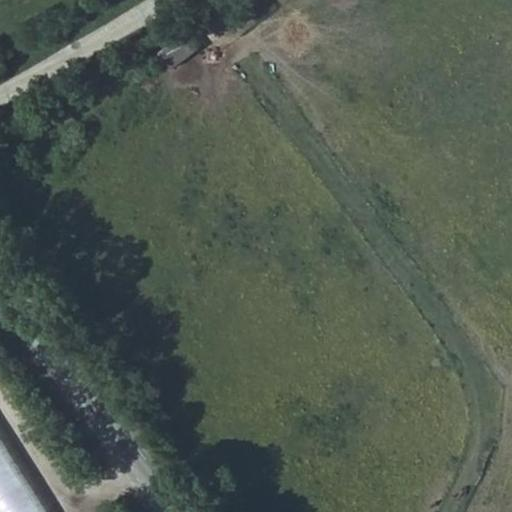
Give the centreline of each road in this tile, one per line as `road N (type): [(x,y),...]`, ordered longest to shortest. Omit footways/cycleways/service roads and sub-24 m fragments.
road 1 (tertiary): [(0,281),(174,511)]
road 2 (track): [(0,109),(186,0)]
